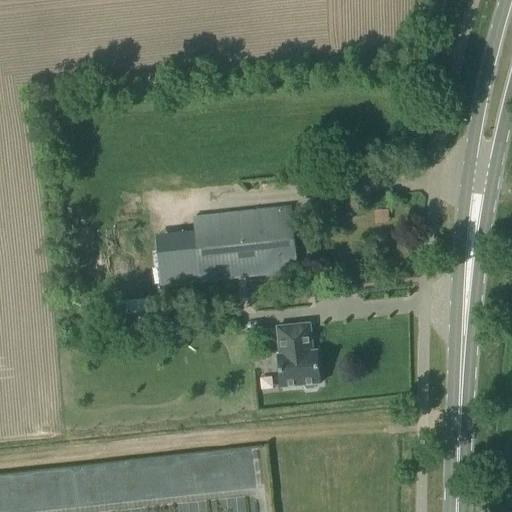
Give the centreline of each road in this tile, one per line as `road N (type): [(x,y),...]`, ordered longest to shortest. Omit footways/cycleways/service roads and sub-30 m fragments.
road 1 (secondary): [(457,511),(478,189)]
road 2 (secondary): [(505,0),(472,134),(478,189)]
